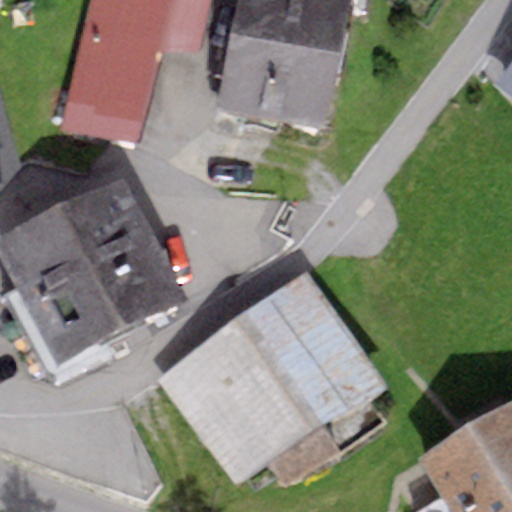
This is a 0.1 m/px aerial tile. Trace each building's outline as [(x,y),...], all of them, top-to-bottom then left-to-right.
[(90,0),(58,129),(139,144),(162,53),(205,46),(211,0),(90,0)] [(237,0),(217,106),(326,130),(350,0),(237,0)] [(511,63),(494,85),(511,99),(511,63)] [(0,91),(0,191),(22,166),(0,91)] [(123,176),(0,238),(0,255),(56,365),(186,298),(123,176)] [(305,274),(155,380),(235,492),(271,466),(281,485),(337,450),(326,428),(385,386),(305,274)] [(511,511),(511,402),(419,459),(443,499),(451,511),(511,511)] [(451,511),(443,499),(419,511),(451,511)]
